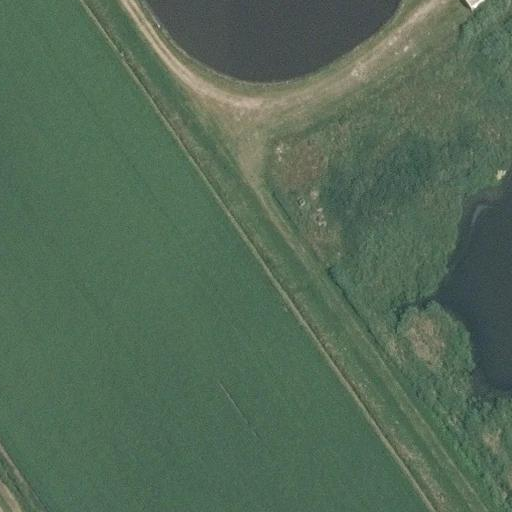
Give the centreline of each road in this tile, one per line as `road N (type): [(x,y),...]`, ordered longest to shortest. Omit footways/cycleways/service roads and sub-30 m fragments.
road 1 (track): [(196,89),(481,511)]
road 2 (track): [(435,0),(333,78),(282,102),(239,104),(196,89),(128,0)]
